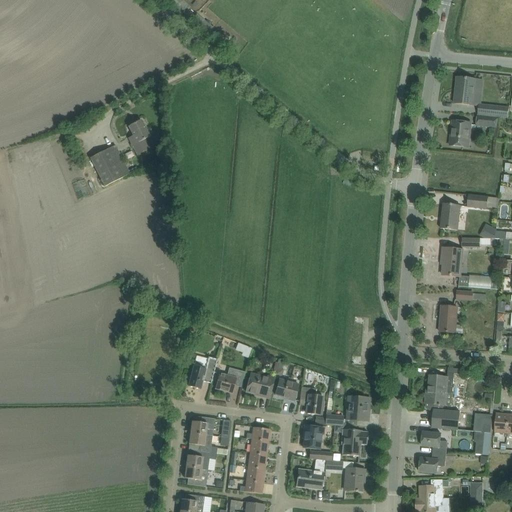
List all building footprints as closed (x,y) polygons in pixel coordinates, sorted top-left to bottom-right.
[(197,14),(190,22),(191,23),(205,35),(207,33),(212,27),(197,14)] [(0,55),(3,61),(12,57),(4,42),(0,43),(0,55)] [(42,48),(35,52),(43,67),(50,63),(42,48)] [(20,77),(17,63),(3,66),(6,80),(20,77)] [(458,92),(456,92),(454,104),(473,106),(476,80),(457,78),(457,79),(459,79),(458,92)] [(509,108),(496,107),(479,105),(478,115),(508,118),(509,108)] [(477,126),(497,128),(498,118),(478,116),(477,126)] [(129,127),(133,136),(128,139),(136,156),(150,149),(145,140),(150,137),(141,121),(129,127)] [(469,148),(472,124),(453,121),(452,131),(453,131),(451,145),(450,145),(450,146),(469,148)] [(130,175),(115,146),(90,159),(105,188),(130,175)] [(467,206),(487,209),(489,198),(469,196),(467,206)] [(441,229),(458,231),(461,206),(444,204),(441,229)] [(486,225),(480,236),(486,239),(491,239),(496,239),(496,232),(496,230),(486,225)] [(463,240),(463,247),(480,248),(481,240),(480,240),(463,240)] [(444,249),(443,258),(445,258),(443,276),(460,277),(463,250),(444,249)] [(470,282),(469,287),(491,289),(491,284),(492,277),(470,276),(470,282)] [(473,293),(458,292),(457,300),(472,301),(473,293)] [(457,308),(452,308),(442,307),(440,332),(456,334),(457,308)] [(504,322),(502,346),(509,347),(510,323),(504,322)] [(245,346),(242,353),(249,355),(251,349),(245,346)] [(202,362),(197,361),(195,363),(189,387),(201,390),(203,382),(206,383),(206,380),(211,381),(211,384),(212,381),(214,373),(218,361),(208,358),(206,367),(202,362)] [(426,395),(426,405),(444,406),(449,406),(452,404),(454,374),(463,375),(463,370),(449,368),(448,378),(430,376),(428,395),(426,395)] [(214,373),(212,381),(217,383),(216,390),(232,394),(234,386),(235,384),(241,385),(240,387),(241,387),(243,378),(245,373),(230,369),(228,375),(220,373),(220,374),(214,373)] [(262,397),(269,399),(272,389),(274,379),(268,377),(267,379),(251,375),(246,392),(262,397)] [(287,400),(294,402),(299,384),(280,379),(275,396),(288,399),(287,400)] [(306,414),(316,416),(321,416),(323,398),(315,397),(316,390),(302,388),(299,406),(307,407),(306,414)] [(367,399),(353,398),(349,398),(347,420),(368,422),(369,414),(366,414),(367,399)] [(326,416),(327,416),(326,424),(343,426),(343,418),(330,417),(331,412),(333,401),(332,401),(332,399),(328,399),(326,416)] [(434,410),(432,428),(442,429),(457,431),(459,413),(434,410)] [(507,434),(509,415),(496,414),(495,433),(507,434)] [(483,415),(481,433),(485,433),(491,434),(493,416),(483,415)] [(192,423),(191,434),(211,436),(212,430),(213,431),(215,420),(196,417),(195,423),(192,423)] [(316,417),(315,424),(324,425),(325,418),(316,417)] [(223,421),(222,431),(221,437),(229,438),(231,422),(223,421)] [(323,429),(305,426),(304,433),(305,434),(303,448),(320,451),(323,429)] [(252,440),(252,441),(269,443),(270,430),(253,428),(252,435),(247,434),(246,439),(252,440)] [(360,457),(361,445),(367,446),(368,433),(362,432),(362,431),(352,431),(342,430),(341,446),(343,446),(342,456),(360,457)] [(433,453),(447,454),(448,442),(441,441),(441,434),(423,433),(422,447),(434,448),(433,453)] [(491,434),(485,433),(483,455),(490,455),(491,434)] [(198,452),(217,454),(227,456),(227,452),(217,451),(217,448),(211,448),(212,436),(211,436),(191,434),(189,445),(198,446),(198,452)] [(267,456),(269,443),(252,441),(250,454),(267,456)] [(186,468),(201,470),(208,470),(209,460),(216,460),(217,454),(198,452),(189,451),(186,468)] [(310,452),(310,460),(332,461),(332,453),(310,452)] [(439,467),(446,468),(447,454),(433,453),(432,460),(421,458),(420,472),(438,474),(439,467)] [(265,469),(267,456),(250,454),(249,467),(265,469)] [(299,470),(296,487),(321,491),(323,481),(324,474),(325,461),(316,460),(316,461),(314,472),(309,472),(299,470)] [(343,463),(327,462),(327,470),(343,471),(343,463)] [(264,482),(265,469),(249,467),(247,480),(264,482)] [(208,470),(201,470),(186,468),(185,479),(188,479),(187,485),(193,486),(206,487),(208,470)] [(345,491),(362,492),(362,483),(361,483),(362,478),(365,478),(365,470),(346,469),(345,491)] [(501,477),(490,477),(490,492),(501,492),(501,477)] [(262,495),(264,482),(247,480),(246,487),(240,487),(240,492),(262,495)] [(443,481),(442,481),(432,481),(432,487),(420,488),(420,500),(417,500),(417,509),(420,509),(420,511),(435,511),(435,507),(443,507),(443,488),(449,488),(449,481),(443,481)] [(483,504),(483,484),(471,483),(471,504),(471,508),(483,508),(483,504)] [(182,501),(181,511),(183,511),(210,511),(212,498),(208,498),(203,497),(192,496),(185,495),(185,501),(182,501)] [(247,503),(245,511),(263,511),(265,505),(247,503)] [(461,503),(461,510),(459,510),(459,511),(469,511),(469,510),(468,510),(468,503),(461,503)]
